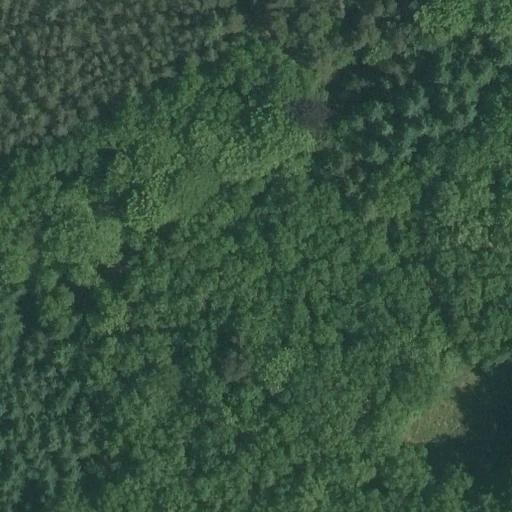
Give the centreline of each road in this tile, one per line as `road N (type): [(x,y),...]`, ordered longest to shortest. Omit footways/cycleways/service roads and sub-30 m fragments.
road 1 (track): [(0,250),(304,87)]
road 2 (track): [(304,87),(459,0)]
